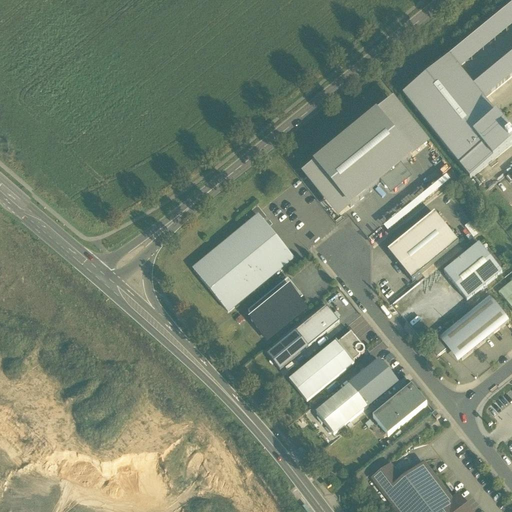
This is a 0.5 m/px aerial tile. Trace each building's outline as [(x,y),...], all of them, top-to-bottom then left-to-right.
[(511,6),(449,57),(459,70),(511,27),(511,6)] [(511,55),(473,87),(483,99),(511,76),(511,55)] [(459,70),(449,57),(403,95),(470,178),(493,159),(473,135),(497,116),(483,99),(473,87),(459,70)] [(377,116),(411,159),(427,145),(393,103),(377,116)] [(316,166),(350,208),(381,183),(400,168),(411,159),(377,116),(316,166)] [(473,135),(493,159),(511,143),(511,134),(497,116),(473,135)] [(350,208),(316,166),(304,175),(339,217),(350,208)] [(400,168),(381,183),(385,188),(395,189),(403,183),(404,172),(400,168)] [(410,180),(404,172),(403,183),(395,189),(385,188),(391,196),(410,180)] [(434,214),(387,252),(412,282),(458,244),(434,214)] [(194,271),(228,312),(293,259),(259,218),(194,271)] [(444,273),(467,302),(502,273),(479,245),(444,273)] [(288,279),(248,312),(253,318),(290,289),(295,296),(299,293),(288,279)] [(511,282),(498,294),(511,310),(511,282)] [(251,320),(267,340),(305,308),(299,301),(295,296),(290,289),(253,318),(251,320)] [(443,337),(462,360),(509,322),(490,298),(443,337)] [(296,332),(308,348),(339,323),(327,307),(296,332)] [(413,330),(417,335),(426,327),(427,326),(424,321),(413,330)] [(433,337),(426,327),(417,335),(424,344),(433,337)] [(296,332),(267,356),(279,371),(308,348),(296,332)] [(351,333),(338,344),(353,363),(360,357),(360,356),(362,356),(364,354),(365,351),(364,349),(362,347),(361,347),(361,345),(351,333)] [(462,360),(443,337),(439,340),(458,363),(462,360)] [(429,348),(437,357),(446,350),(439,340),(429,348)] [(354,364),(353,363),(338,344),(336,343),(289,381),(307,403),(354,364)] [(379,364),(351,387),(368,407),(396,384),(390,377),(379,364)] [(390,377),(396,384),(401,381),(395,373),(390,377)] [(333,435),(368,407),(351,387),(316,415),(333,435)] [(373,419),(388,438),(427,406),(412,387),(373,419)] [(432,415),(437,421),(441,418),(436,412),(432,415)] [(384,496),(396,511),(460,511),(452,501),(436,480),(424,465),(402,482),(390,467),(374,479),(372,480),(373,481),(385,495),(384,496)] [(470,511),(459,496),(452,501),(460,511),(470,511)]
